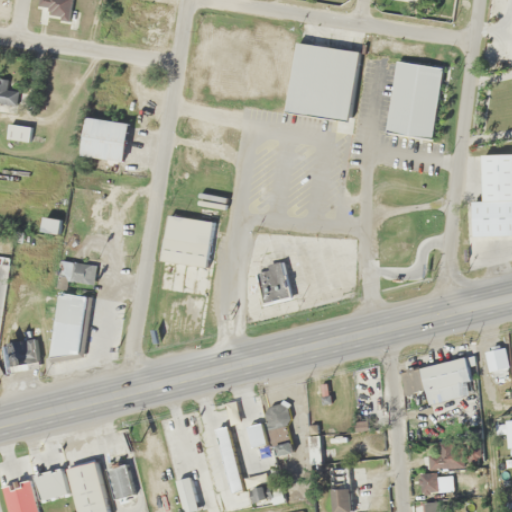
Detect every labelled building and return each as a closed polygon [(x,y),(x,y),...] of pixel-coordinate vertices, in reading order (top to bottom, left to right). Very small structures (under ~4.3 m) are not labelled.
[(38,0),(36,9),(68,18),(73,0),(38,0)] [(287,113),(349,121),(359,50),(297,42),(287,113)] [(387,134),(433,140),(443,67),(397,61),(387,134)] [(0,102),(14,104),(17,83),(0,81),(0,102)] [(124,160),(128,122),(86,117),(81,155),(124,160)] [(511,153),(482,154),(483,201),(472,201),(472,235),(511,235),(511,153)] [(163,260),(208,266),(214,221),(168,215),(163,260)] [(286,297),(282,266),(258,269),(262,300),(286,297)] [(88,295),(59,292),(51,355),(80,358),(88,295)] [(15,369),(37,368),(36,339),(13,341),(15,369)] [(503,347),(484,350),(488,370),(507,367),(503,347)] [(401,370),(405,395),(426,391),(428,405),(475,396),(468,357),(401,370)] [(247,426),(252,446),(266,443),(262,423),(247,426)] [(231,492),(242,490),(228,425),(217,428),(231,492)] [(427,454),(427,468),(463,468),(463,443),(439,443),(439,454),(427,454)] [(107,511),(97,461),(68,467),(77,511),(107,511)] [(135,493),(127,463),(107,469),(115,498),(135,493)] [(65,494),(61,469),(35,474),(39,499),(65,494)] [(438,474),(419,473),(418,489),(438,490),(438,474)] [(178,479),(182,511),(183,511),(198,510),(192,477),(178,479)] [(7,511),(37,511),(30,480),(2,486),(7,511)] [(422,503),(422,511),(448,511),(449,503),(422,503)]
